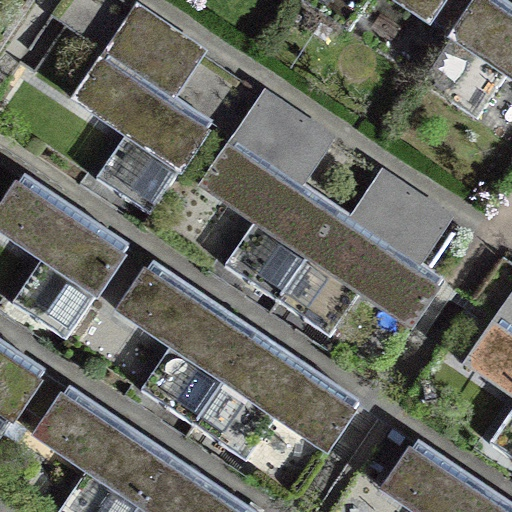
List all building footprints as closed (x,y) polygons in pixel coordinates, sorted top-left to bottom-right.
[(459,0),(313,0),(366,35),(389,0),(391,0),(439,32),(459,0)] [(511,11),(495,0),(474,0),(422,78),(478,115),(492,94),(511,107),(511,11)] [(208,57),(139,10),(72,108),(126,145),(100,184),(159,224),(217,140),(172,110),(208,57)] [(226,275),(275,307),(338,212),(303,189),(334,143),(265,97),(199,196),(254,233),(226,275)] [(354,223),(338,212),(275,307),(323,339),(350,299),(409,338),(441,290),(418,274),(453,221),(385,176),(354,223)] [(129,258),(21,187),(0,218),(0,244),(39,270),(15,306),(73,344),(129,258)] [(143,388),(193,424),(254,338),(160,272),(123,324),(166,355),(143,388)] [(511,410),(484,454),(511,471),(511,305),(466,377),(511,406),(511,410)] [(359,412),(254,338),(193,424),(298,498),(359,412)] [(0,449),(47,383),(0,350),(0,449)] [(61,511),(136,511),(169,466),(68,395),(34,443),(85,479),(61,511)] [(511,511),(416,445),(378,499),(397,511),(511,511)] [(234,511),(169,466),(136,511),(234,511)]
